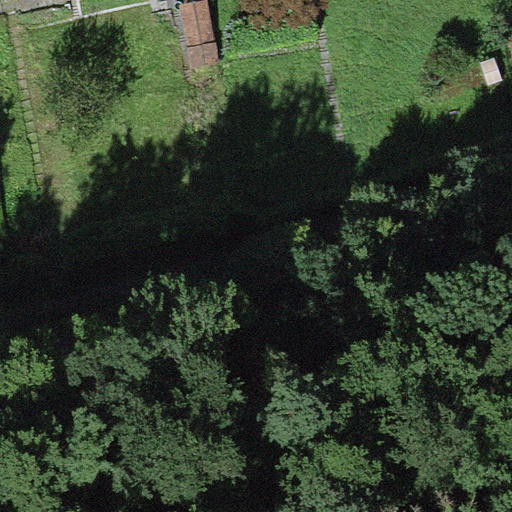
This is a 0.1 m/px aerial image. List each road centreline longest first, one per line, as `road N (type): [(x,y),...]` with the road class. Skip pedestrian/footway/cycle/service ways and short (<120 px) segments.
road 1 (track): [(0,307),(333,233),(511,175)]
road 2 (track): [(333,233),(147,350),(0,422)]
